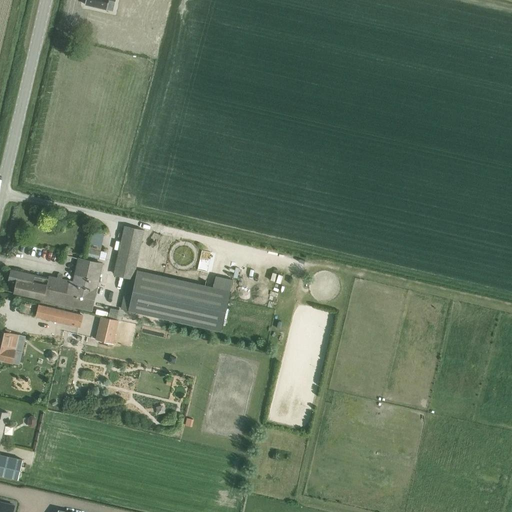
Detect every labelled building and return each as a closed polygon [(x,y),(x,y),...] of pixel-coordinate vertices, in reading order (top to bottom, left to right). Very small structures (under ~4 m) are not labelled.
[(86,0),(85,5),(107,10),(113,11),(115,0),(86,0)] [(128,277),(134,279),(145,231),(124,226),(114,274),(128,277)] [(93,231),(91,244),(102,246),(104,234),(93,231)] [(101,251),(89,248),(87,257),(99,259),(101,251)] [(49,279),(44,300),(92,311),(103,264),(79,258),(73,282),(50,276),(49,279)] [(14,292),(44,300),(49,279),(11,270),(8,281),(16,283),(14,292)] [(137,271),(129,310),(167,319),(221,331),(228,300),(230,291),(137,271)] [(39,305),(36,314),(43,316),(42,319),(47,320),(47,317),(81,325),(83,315),(39,305)] [(110,308),(108,318),(119,320),(122,321),(122,320),(124,311),(110,308)] [(96,339),(96,340),(114,344),(114,343),(119,320),(101,317),(96,339)] [(0,359),(4,361),(3,361),(12,363),(20,364),(22,352),(15,351),(19,335),(0,330),(0,359)] [(52,352),(49,354),(48,357),(50,360),(53,361),(56,359),(57,356),(55,353),(52,352)] [(164,406),(156,407),(157,415),(165,413),(164,406)] [(0,444),(1,445),(6,422),(8,422),(10,414),(0,411),(0,444)] [(28,418),(28,425),(30,427),(34,427),(37,425),(37,419),(34,416),(31,416),(28,418)] [(194,420),(187,419),(185,426),(192,428),(194,420)] [(0,454),(0,475),(18,479),(23,460),(0,454)] [(0,506),(0,511),(12,511),(14,505),(1,502),(0,506)]
